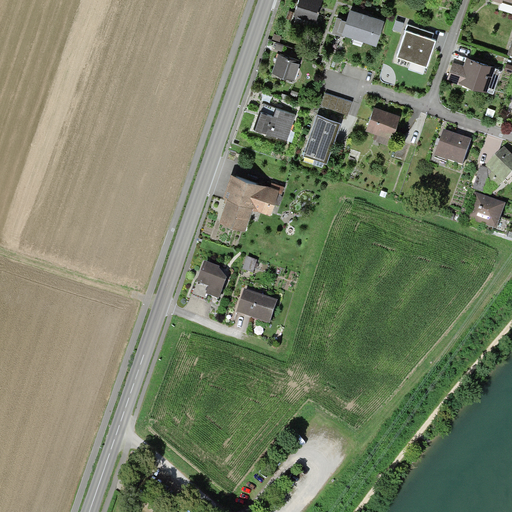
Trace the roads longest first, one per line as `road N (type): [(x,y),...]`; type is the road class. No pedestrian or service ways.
road 1 (tertiary): [(266,0),(161,304)]
road 2 (track): [(511,320),(354,511)]
road 3 (residential): [(464,0),(428,108),(325,76)]
road 4 (tertiary): [(161,304),(89,511)]
road 5 (track): [(0,252),(161,304)]
road 6 (track): [(117,431),(221,511)]
